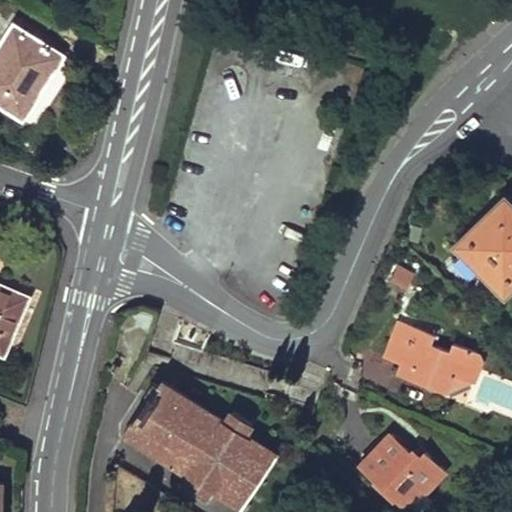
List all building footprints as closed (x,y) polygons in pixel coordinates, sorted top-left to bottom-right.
[(0,48),(0,102),(24,118),(64,57),(16,24),(0,48)] [(511,290),(511,201),(506,196),(455,246),(506,297),(511,290)] [(417,273),(400,264),(375,306),(391,316),(417,273)] [(0,284),(0,352),(5,354),(29,296),(0,284)] [(435,334),(398,321),(385,358),(425,374),(422,382),(445,392),(460,355),(431,343),(435,334)] [(213,489),(242,509),(279,455),(246,434),(254,423),(233,411),(226,421),(162,382),(159,386),(154,384),(147,393),(150,395),(125,434),(193,478),(187,486),(206,500),(213,489)] [(419,461),(391,434),(361,466),(405,508),(422,489),(428,495),(449,473),(427,452),(419,461)]
